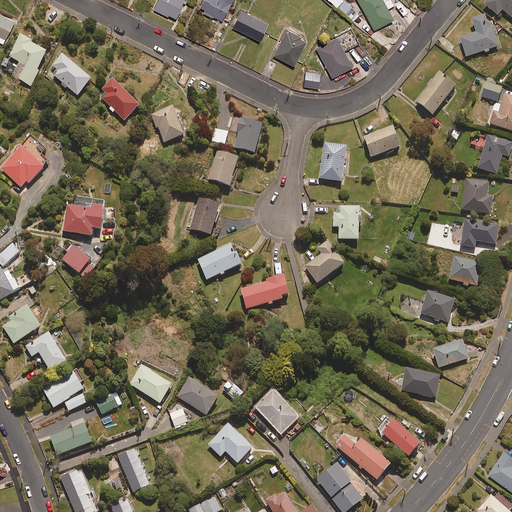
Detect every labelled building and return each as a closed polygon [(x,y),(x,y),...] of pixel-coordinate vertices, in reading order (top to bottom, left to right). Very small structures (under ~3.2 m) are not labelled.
[(176,15),(182,0),(155,0),(152,8),(168,14),(169,12),(176,15)] [(203,7),(202,9),(214,15),(215,13),(222,16),(229,0),(201,0),(199,5),(203,7)] [(346,0),(341,0),(338,4),(347,13),(353,7),(346,0)] [(358,0),(374,26),(393,15),(388,6),(394,3),(392,0),(358,0)] [(511,0),(486,0),(484,3),(498,15),(502,9),(511,17),(511,0)] [(241,5),(232,24),(259,37),(268,18),(241,5)] [(14,16),(0,9),(0,40),(1,41),(14,16)] [(465,56),(484,50),(485,52),(490,50),(489,48),(500,45),(493,24),(489,26),(485,14),(472,18),(476,31),(459,36),(465,56)] [(306,34),(286,25),(273,53),(294,63),(306,34)] [(332,75),(353,63),(345,49),(359,41),(350,25),(315,45),(332,75)] [(20,32),(8,55),(26,64),(18,79),(31,85),(39,70),(37,68),(47,49),(30,40),(31,38),(20,32)] [(66,87),(67,86),(76,94),(91,76),(62,52),(52,63),(58,68),(53,74),(62,82),(61,84),(66,87)] [(456,85),(439,71),(416,100),(433,113),(456,85)] [(111,106),(110,107),(113,111),(115,109),(124,118),(138,103),(112,78),(103,87),(108,92),(102,97),(111,106)] [(502,87),(486,81),(481,96),(497,101),(502,87)] [(511,95),(505,93),(501,105),(496,103),(489,123),(511,130),(511,95)] [(163,142),(184,133),(172,105),(152,113),(163,142)] [(232,131),(238,132),(234,146),(255,152),(263,122),(241,116),(240,121),(235,120),(232,131)] [(393,125),(364,136),(372,156),(401,145),(393,125)] [(228,131),(214,127),(211,140),(225,144),(228,131)] [(460,131),(454,129),(451,138),(457,140),(460,131)] [(471,146),(483,150),(478,168),(497,173),(502,154),(509,156),(511,145),(511,141),(488,135),(487,138),(475,135),(471,146)] [(29,182),(49,160),(41,152),(45,148),(33,136),(23,146),(21,145),(3,165),(22,185),(27,181),(29,182)] [(347,145),(324,142),(320,178),(342,181),(347,145)] [(236,156),(215,150),(207,179),(228,185),(236,156)] [(489,182),(467,179),(462,209),(490,213),(493,196),(487,195),(489,182)] [(452,184),(451,193),(459,194),(460,185),(452,184)] [(105,200),(75,196),(74,204),(67,203),(63,230),(92,235),(93,227),(100,228),(105,200)] [(214,205),(193,199),(184,231),(204,237),(214,205)] [(339,238),(360,238),(360,222),(363,222),(363,214),(360,214),(360,206),(341,206),(340,213),(334,213),(333,226),(339,226),(339,238)] [(499,224),(466,219),(461,245),(475,247),(476,241),(496,244),(499,224)] [(457,236),(449,236),(449,247),(457,247),(457,236)] [(322,254),(305,265),(317,282),(345,262),(328,239),(317,247),(322,254)] [(68,251),(62,259),(86,278),(94,267),(87,262),(90,258),(68,241),(63,247),(68,251)] [(19,251),(13,243),(0,254),(0,262),(3,266),(19,251)] [(227,243),(192,259),(202,279),(237,263),(227,243)] [(311,256),(309,245),(303,246),(306,257),(311,256)] [(463,282),(462,285),(468,286),(469,283),(477,285),(482,262),(454,256),(450,279),(463,282)] [(0,299),(19,288),(8,270),(4,272),(0,266),(0,299)] [(266,281),(241,289),(247,308),(282,298),(281,294),(289,292),(284,274),(266,279),(266,281)] [(455,298),(428,290),(421,312),(448,320),(455,298)] [(16,312),(19,316),(3,326),(14,343),(41,325),(27,304),(16,312)] [(66,359),(49,331),(25,345),(32,356),(39,351),(50,369),(66,359)] [(463,339),(433,348),(439,367),(469,358),(463,339)] [(130,383),(160,403),(172,383),(142,364),(130,383)] [(440,375),(407,367),(402,390),(435,397),(440,375)] [(42,387),(53,407),(71,397),(70,396),(84,388),(80,381),(83,379),(76,368),(42,387)] [(233,398),(244,386),(234,375),(222,387),(233,398)] [(190,377),(178,397),(206,414),(218,395),(190,377)] [(274,390),(257,406),(281,432),(298,416),(274,390)] [(122,404),(116,391),(96,401),(102,414),(122,404)] [(82,392),(65,402),(69,411),(87,401),(82,392)] [(183,409),(170,413),(175,427),(188,422),(183,409)] [(394,419),(383,432),(409,456),(421,442),(394,419)] [(84,423),(51,436),(58,455),(92,441),(84,423)] [(228,423),(208,444),(221,456),(225,451),(237,462),(253,446),(228,423)] [(345,433),(335,445),(377,479),(391,462),(361,438),(357,443),(345,433)] [(134,448),(118,455),(134,491),(149,484),(134,448)] [(511,466),(511,457),(505,452),(488,476),(511,492),(511,467),(511,466)] [(337,462),(317,477),(342,511),(344,511),(363,498),(337,462)] [(94,511),(76,470),(60,477),(75,511),(94,511)] [(297,511),(283,489),(266,500),(273,511),(315,511),(312,505),(300,511),(297,511)] [(511,511),(491,495),(477,511),(478,511),(511,511)] [(216,511),(222,509),(215,496),(189,510),(189,511),(216,511)] [(132,511),(126,499),(110,506),(113,511),(132,511)]
